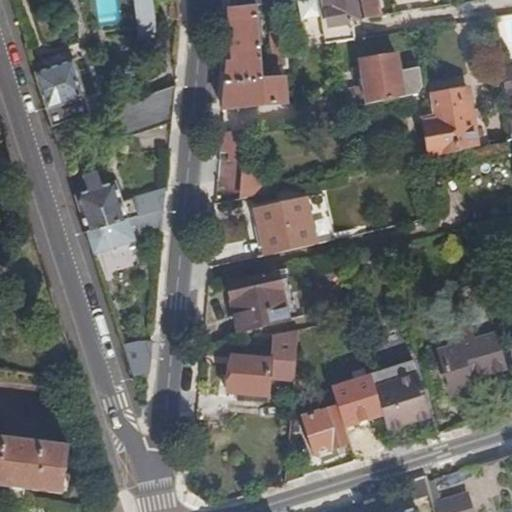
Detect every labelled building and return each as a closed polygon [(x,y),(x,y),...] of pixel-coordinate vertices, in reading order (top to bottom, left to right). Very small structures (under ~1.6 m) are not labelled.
[(151,0),(133,0),(136,20),(154,18),(151,0)] [(229,0),(230,9),(257,6),(257,5),(269,4),(269,0),(229,0)] [(336,42),(354,39),(353,30),(351,20),(360,19),(356,0),(320,0),(328,43),(336,42)] [(361,0),(365,18),(381,16),(378,0),(361,0)] [(228,63),(224,108),(276,103),(274,79),(263,80),(257,6),(230,9),(234,63),(228,63)] [(154,18),(136,20),(137,25),(136,34),(134,42),(131,50),(128,55),(146,53),(147,51),(151,43),(154,32),(154,18)] [(286,31),(271,32),(274,68),(288,68),(286,31)] [(43,59),(46,69),(73,61),(70,51),(43,59)] [(423,87),(420,69),(400,72),(397,55),(360,61),(367,105),(418,95),(423,87)] [(46,69),(35,73),(53,127),(72,121),(99,111),(110,107),(105,90),(85,97),(73,61),(46,69)] [(511,67),(502,69),(510,123),(511,122),(511,67)] [(276,103),(286,102),(284,78),(274,79),(276,103)] [(110,107),(99,111),(109,142),(173,121),(176,86),(110,107)] [(429,157),(477,147),(469,89),(432,95),(435,116),(424,119),(429,157)] [(72,121),(53,127),(59,147),(73,144),(76,134),(72,121)] [(245,163),(248,128),(220,133),(219,152),(228,153),(228,162),(245,163)] [(86,180),(89,190),(100,186),(97,176),(86,180)] [(89,190),(75,195),(87,232),(127,219),(137,216),(164,208),(166,189),(123,203),(116,181),(100,186),(89,190)] [(266,255),(315,244),(304,198),(255,209),(259,224),(266,255)] [(164,208),(137,216),(140,223),(142,232),(163,226),(164,208)] [(137,216),(127,219),(130,226),(140,223),(137,216)] [(511,218),(466,229),(471,243),(483,240),(484,241),(498,238),(500,244),(511,241),(511,218)] [(127,219),(87,232),(94,254),(110,249),(114,259),(138,251),(130,226),(127,219)] [(253,226),(260,256),(266,255),(259,224),(253,226)] [(260,256),(257,256),(258,259),(315,246),(315,244),(266,255),(260,256)] [(402,254),(399,244),(385,248),(388,258),(402,254)] [(388,258),(385,248),(350,256),(354,268),(389,261),(388,258)] [(285,320),(274,272),(225,282),(236,331),(285,320)] [(505,415),(511,412),(511,379),(501,345),(482,281),(455,289),(465,322),(434,332),(454,394),(473,388),(470,378),(492,372),(505,415)] [(269,380),(293,382),(298,330),(272,335),(270,360),(236,357),(235,374),(229,373),(227,393),(267,396),(269,380)] [(152,338),(123,345),(134,376),(149,374),(152,338)] [(511,342),(501,345),(511,379),(511,378),(511,342)] [(370,373),(387,430),(431,416),(413,360),(370,373)] [(338,407),(302,418),(314,454),(350,443),(338,407)] [(69,446),(0,436),(0,485),(63,494),(69,446)] [(429,493),(424,477),(408,481),(413,498),(429,493)] [(468,511),(463,496),(433,505),(434,511),(468,511)]
